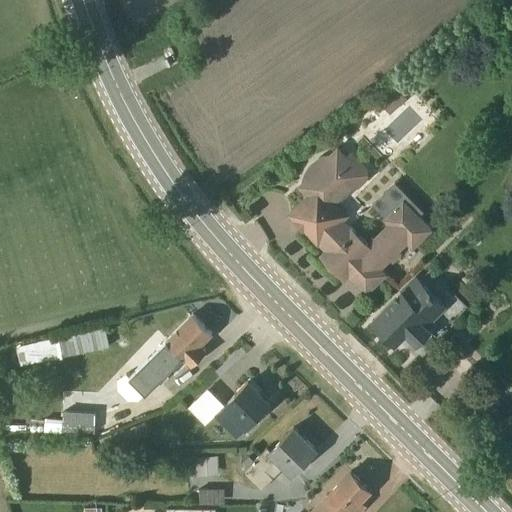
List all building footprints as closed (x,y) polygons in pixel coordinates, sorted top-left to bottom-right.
[(393,112),(409,97),(396,83),(380,99),(393,112)] [(412,249),(433,229),(420,215),(423,212),(394,182),(371,204),(383,217),(382,218),(386,224),(366,242),(344,219),(350,214),(337,201),(350,188),(355,188),(359,187),(366,180),(367,176),(367,169),(350,150),(346,154),(337,145),(329,154),(320,156),(311,162),(307,167),(303,178),(295,186),(311,201),(297,215),(306,225),(303,228),(325,251),(321,255),(321,256),(343,278),(348,274),(366,292),(386,272),(382,268),(389,260),(392,262),(401,254),(399,251),(406,244),(412,249)] [(372,321),(394,343),(405,332),(417,343),(430,330),(427,326),(446,306),(416,277),(372,321)] [(130,385),(135,391),(140,387),(146,393),(158,381),(161,384),(170,376),(174,379),(204,350),(199,344),(210,332),(192,314),(129,376),(134,381),(130,385)] [(108,346),(109,345),(104,325),(55,336),(57,345),(63,344),(65,355),(108,346)] [(207,387),(187,406),(204,424),(214,414),(235,436),(269,403),(247,381),(224,404),(207,387)] [(122,429),(99,440),(104,452),(149,432),(145,421),(123,431),(122,429)] [(239,465),(243,470),(242,471),(260,489),(283,468),(290,475),(316,449),(293,427),(270,450),(266,447),(252,461),(248,457),(239,465)] [(217,455),(195,456),(196,474),(218,473),(217,455)] [(310,511),(343,511),(344,511),(355,511),(363,505),(359,500),(369,489),(350,471),(310,511)] [(199,488),(199,503),(224,502),(224,487),(199,488)]
